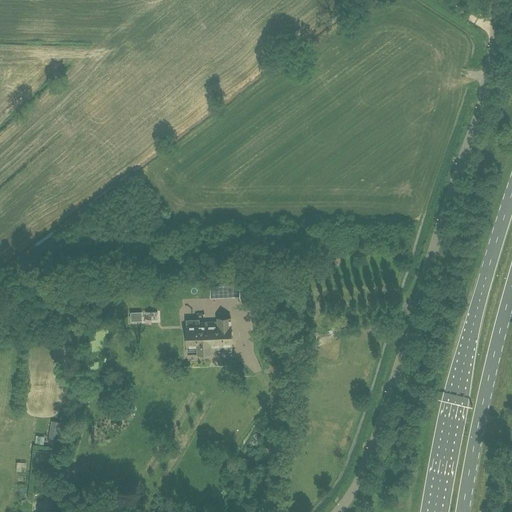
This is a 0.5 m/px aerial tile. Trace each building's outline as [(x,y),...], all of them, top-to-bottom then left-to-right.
[(240,286),(232,286),(232,297),(240,297),(240,298),(240,286)] [(142,321),(142,312),(131,313),(131,322),(142,321)] [(210,346),(231,345),(230,318),(217,318),(217,323),(199,324),(199,319),(186,320),(187,354),(210,353),(210,346)] [(49,452),(40,452),(40,459),(48,460),(49,452)] [(50,497),(48,511),(55,511),(56,498),(50,497)]
